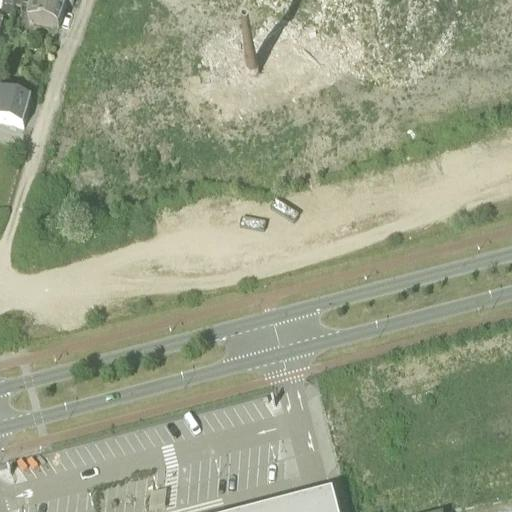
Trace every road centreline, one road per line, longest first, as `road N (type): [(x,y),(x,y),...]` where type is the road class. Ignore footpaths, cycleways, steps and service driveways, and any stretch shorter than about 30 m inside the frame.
road 1 (residential): [(0,429),(511,292)]
road 2 (residential): [(511,254),(0,388)]
road 3 (track): [(0,254),(86,0)]
